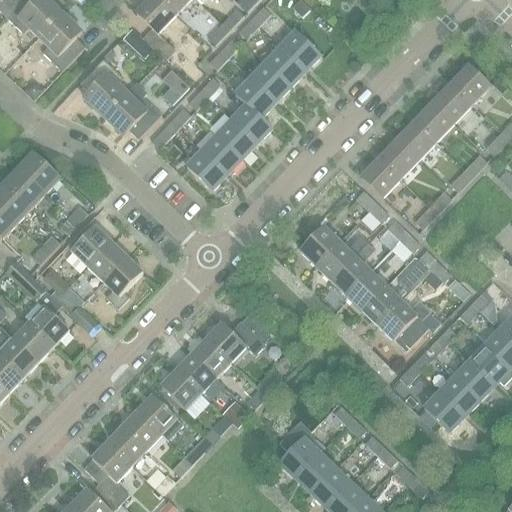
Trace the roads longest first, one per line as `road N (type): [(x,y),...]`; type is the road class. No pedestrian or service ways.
road 1 (tertiary): [(213,262),(466,0)]
road 2 (tertiary): [(0,484),(213,262)]
road 3 (residential): [(0,90),(36,123),(106,159),(213,262)]
